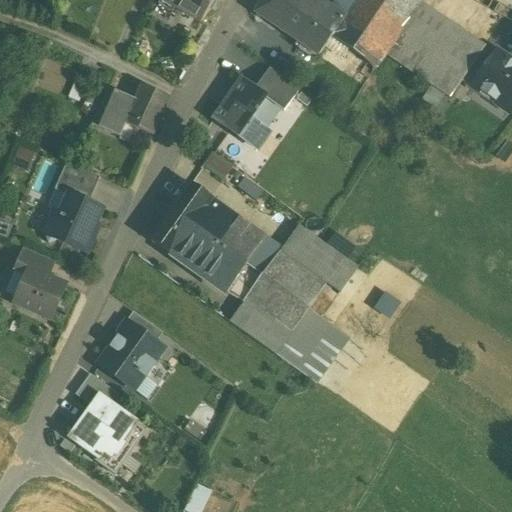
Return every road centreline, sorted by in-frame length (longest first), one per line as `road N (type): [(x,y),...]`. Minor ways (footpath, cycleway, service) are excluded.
road 1 (residential): [(28,441),(182,102),(240,0)]
road 2 (track): [(182,102),(86,53),(0,22)]
road 3 (track): [(28,441),(125,511)]
